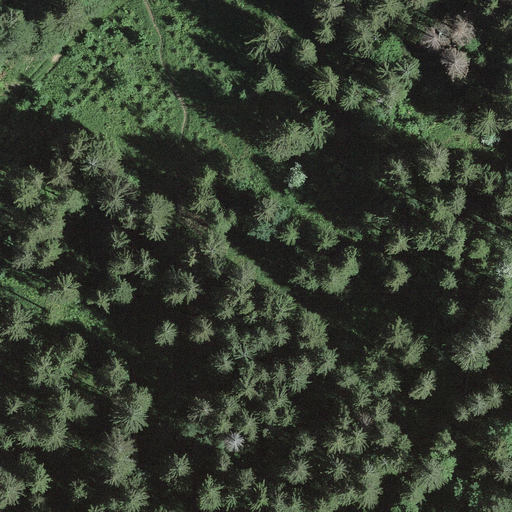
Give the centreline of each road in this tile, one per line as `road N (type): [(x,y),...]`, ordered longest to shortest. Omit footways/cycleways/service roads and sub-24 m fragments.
road 1 (track): [(368,511),(456,389),(511,337)]
road 2 (track): [(117,0),(0,120)]
